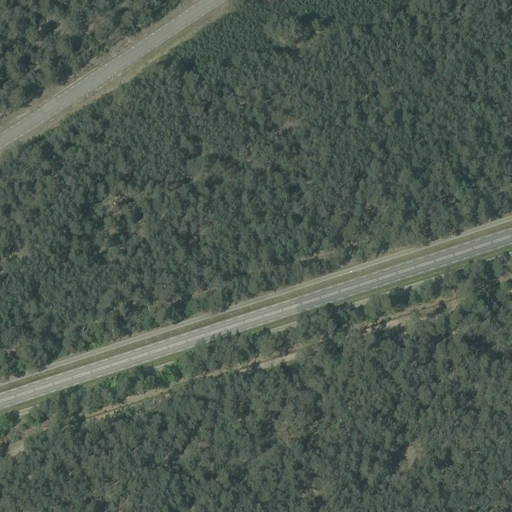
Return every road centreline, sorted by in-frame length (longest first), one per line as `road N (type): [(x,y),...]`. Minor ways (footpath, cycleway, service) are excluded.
road 1 (primary): [(0,401),(511,236)]
road 2 (track): [(511,288),(0,453)]
